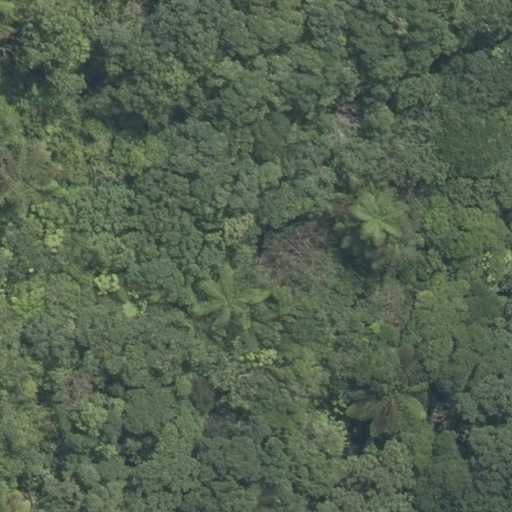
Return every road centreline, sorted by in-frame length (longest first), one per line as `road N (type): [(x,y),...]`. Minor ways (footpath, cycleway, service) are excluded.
road 1 (track): [(94,511),(196,486),(270,392),(297,202),(383,96),(507,0)]
road 2 (track): [(511,511),(428,347),(410,76)]
road 3 (track): [(232,511),(352,373),(344,184),(334,157)]
